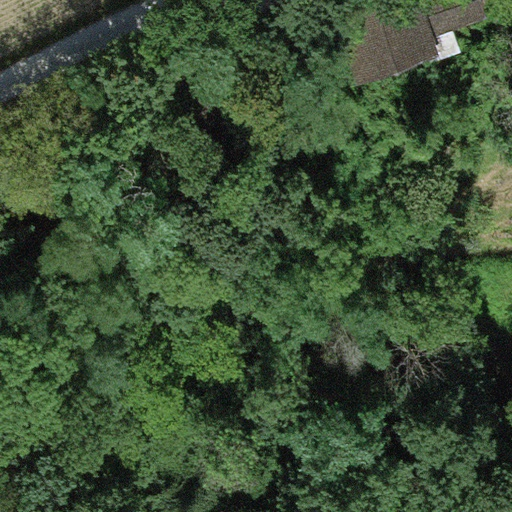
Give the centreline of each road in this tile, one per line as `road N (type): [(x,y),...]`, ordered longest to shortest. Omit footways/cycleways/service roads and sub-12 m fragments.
road 1 (track): [(0,201),(243,0)]
road 2 (track): [(182,0),(0,85)]
road 3 (track): [(307,511),(475,457)]
